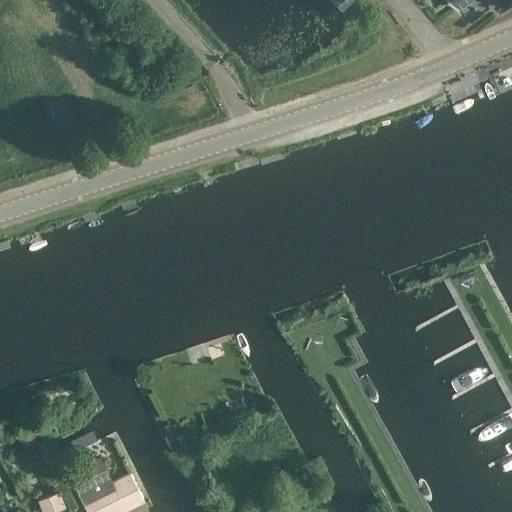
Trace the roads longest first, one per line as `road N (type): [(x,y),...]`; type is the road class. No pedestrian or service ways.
road 1 (tertiary): [(0,213),(316,124),(511,44)]
road 2 (track): [(74,44),(124,172)]
